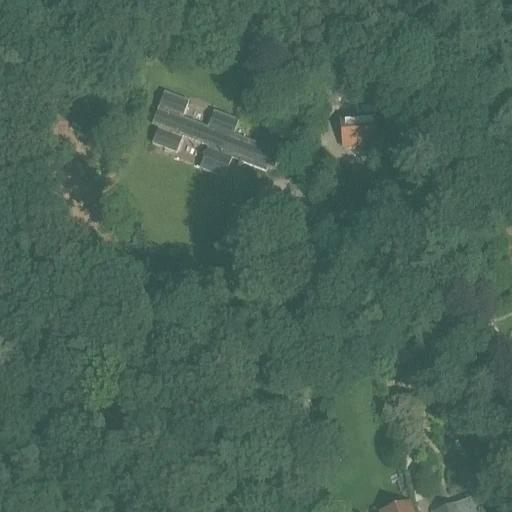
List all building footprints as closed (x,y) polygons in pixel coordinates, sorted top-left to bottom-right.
[(200,169),(224,179),(232,159),(266,172),(274,151),(234,135),(239,121),(214,112),(208,128),(183,118),(189,102),(165,92),(152,126),(159,128),(153,145),(177,154),(183,138),(208,147),(200,169)] [(340,117),(341,151),(378,149),(377,116),(340,117)] [(193,174),(195,165),(175,160),(173,169),(193,174)] [(313,329),(292,293),(271,305),(292,341),(313,329)] [(462,324),(457,307),(445,311),(450,328),(462,324)] [(442,327),(423,334),(425,341),(444,334),(442,327)] [(431,359),(452,351),(447,338),(426,345),(431,359)] [(284,406),(290,425),(304,420),(298,402),(284,406)] [(439,511),(474,511),(470,500),(439,511)] [(412,511),(409,503),(383,511),(412,511)]
